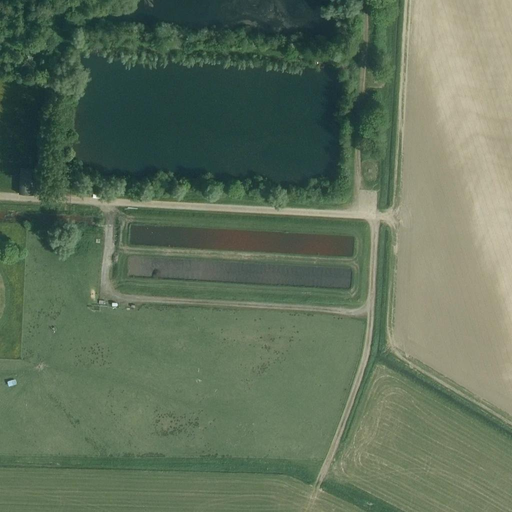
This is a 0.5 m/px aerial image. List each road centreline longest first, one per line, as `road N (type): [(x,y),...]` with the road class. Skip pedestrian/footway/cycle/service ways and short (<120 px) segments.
road 1 (track): [(370,309),(106,290),(110,202)]
road 2 (track): [(316,493),(369,331),(370,214)]
road 3 (track): [(358,214),(363,0)]
